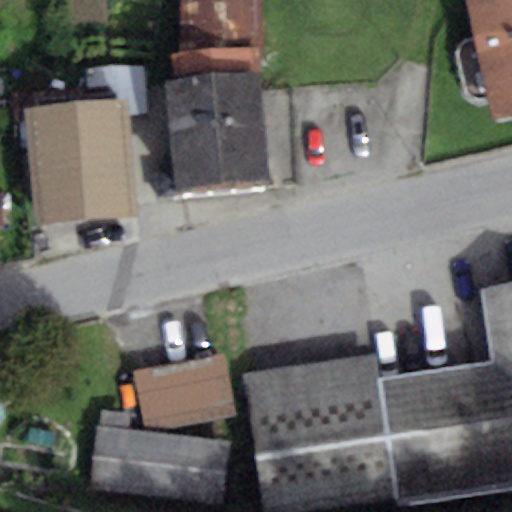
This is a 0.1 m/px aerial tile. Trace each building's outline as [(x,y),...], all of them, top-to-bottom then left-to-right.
[(178,0),(178,56),(256,47),(257,0),(178,0)] [(511,0),(465,0),(492,121),(511,116),(511,0)] [(174,83),(258,74),(256,47),(178,56),(171,57),(174,83)] [(147,116),(142,65),(86,70),(89,104),(127,101),(128,118),(147,116)] [(271,185),(258,74),(174,83),(164,84),(176,195),(271,185)] [(128,118),(127,101),(89,104),(24,110),(34,227),(137,218),(128,118)] [(511,490),(511,286),(478,292),(490,365),(378,383),(395,499),(396,508),(511,490)] [(264,511),(304,511),(395,499),(378,383),(374,355),(245,373),(264,511)] [(134,373),(145,429),(234,412),(223,356),(134,373)] [(87,489),(222,504),(229,443),(93,428),(87,489)]
